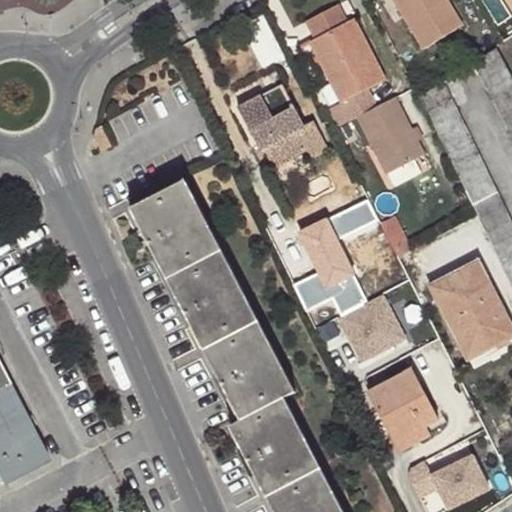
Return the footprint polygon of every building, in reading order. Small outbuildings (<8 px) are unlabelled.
[(442,0),(393,0),(400,10),(407,22),(425,52),(466,28),(448,0),(442,0)] [(387,82),(356,22),(312,44),(352,124),(358,120),(381,108),(372,90),(387,82)] [(511,75),(499,51),(477,65),(511,131),(511,75)] [(511,218),(446,84),(422,99),(468,193),(481,219),(511,283),(511,218)] [(283,87),(240,110),(263,152),(268,149),(278,168),(311,151),(300,133),(306,129),(283,87)] [(381,108),(358,120),(364,131),(402,110),(397,100),(381,108)] [(402,110),(364,131),(387,175),(426,155),(402,110)] [(223,250),(188,182),(134,210),(170,278),(223,250)] [(261,322),(223,250),(170,278),(206,348),(261,322)] [(511,324),(482,263),(440,284),(464,332),(457,335),(469,358),(504,340),(507,345),(511,342),(511,324)] [(464,332),(440,284),(433,288),(457,335),(464,332)] [(384,296),(341,319),(364,362),(407,339),(384,296)] [(298,393),(261,322),(206,348),(244,421),(286,399),(298,393)] [(471,363),(507,345),(504,340),(469,358),(471,363)] [(0,394),(16,386),(0,355),(0,394)] [(371,394),(398,444),(428,429),(438,424),(412,373),(371,394)] [(16,386),(0,394),(0,470),(8,485),(55,461),(34,421),(16,386)] [(232,427),(268,496),(321,466),(286,399),(244,421),(232,427)] [(428,429),(398,444),(402,451),(432,437),(428,429)] [(411,471),(410,476),(422,498),(441,488),(452,509),(490,489),(474,457),(433,478),(426,464),(411,471)] [(268,496),(276,511),(344,511),(321,466),(268,496)]
